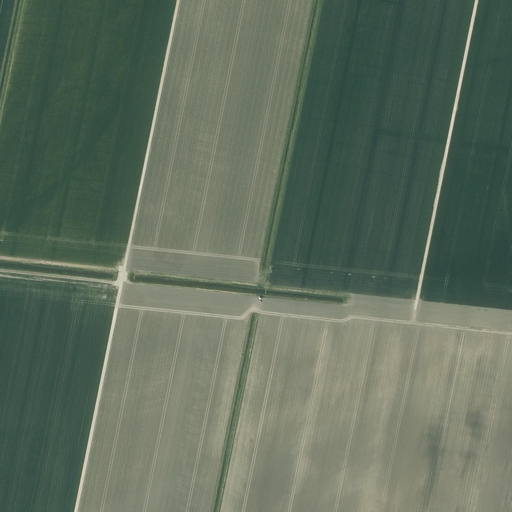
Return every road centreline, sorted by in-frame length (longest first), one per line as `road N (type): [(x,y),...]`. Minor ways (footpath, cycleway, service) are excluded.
road 1 (track): [(75,511),(178,0)]
road 2 (track): [(415,307),(476,0)]
